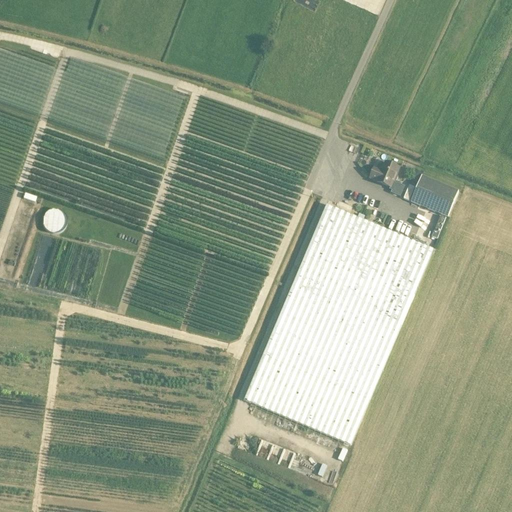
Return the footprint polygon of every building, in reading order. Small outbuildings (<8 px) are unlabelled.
[(393,180),(395,179),(397,176),(396,173),(398,167),(385,161),(382,167),(379,169),(374,166),(369,177),(376,180),(376,181),(390,186),(393,180)] [(417,179),(421,175),(417,171),(413,175),(417,179)] [(458,192),(426,179),(421,177),(410,203),(447,218),(458,192)] [(434,252),(433,252),(327,207),(243,403),(350,448),(434,252)] [(63,227),(62,211),(46,212),(46,228),(63,227)]
